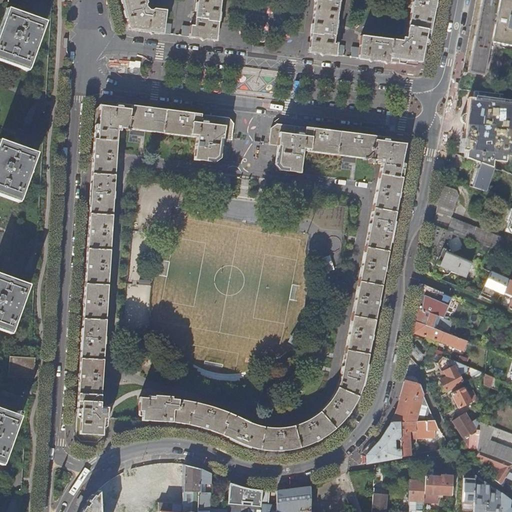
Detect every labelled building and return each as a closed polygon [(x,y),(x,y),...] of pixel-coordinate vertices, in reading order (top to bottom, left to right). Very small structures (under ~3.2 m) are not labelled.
[(145,32),(163,34),(163,33),(163,32),(164,23),(165,10),(153,9),(151,10),(149,10),(145,6),(145,4),(146,2),(145,0),(121,0),(129,30),(145,32)] [(308,52),(336,56),(336,55),(336,54),(336,52),(337,44),(334,43),(334,38),(338,0),(196,0),(194,25),(190,25),(189,33),(188,35),(188,36),(188,37),(216,40),(220,0),(315,0),(312,24),(308,52)] [(434,11),(436,0),(412,0),(405,38),(402,37),(401,41),(361,36),(359,47),(358,56),(358,58),(388,62),(416,66),(425,59),(428,44),(430,30),(434,11)] [(511,0),(481,0),(468,72),(464,71),(462,78),(468,79),(469,72),(476,73),(485,75),(491,46),(491,41),(511,45),(511,0)] [(44,23),(44,22),(6,8),(5,10),(6,10),(0,26),(0,61),(25,70),(25,71),(26,71),(26,70),(27,70),(28,69),(27,69),(43,23),(44,23)] [(172,24),(164,23),(163,32),(171,33),(172,24)] [(358,56),(359,47),(351,46),(350,56),(358,56)] [(491,46),(485,75),(486,75),(486,76),(497,78),(500,67),(508,69),(509,61),(501,59),(503,48),(492,46),(491,46)] [(511,103),(502,102),(503,94),(475,90),(474,99),(468,98),(467,113),(465,113),(463,114),(462,116),(462,119),(462,121),(464,123),(466,123),(464,139),(470,139),(467,158),(496,167),(496,166),(495,166),(496,158),(508,160),(509,152),(511,152),(511,103)] [(230,118),(229,118),(204,114),(159,109),(134,106),(104,102),(96,110),(93,150),(91,190),(77,412),(76,436),(81,441),(96,442),(102,437),(103,427),(105,427),(106,426),(108,407),(101,407),(102,381),(118,131),(118,128),(121,128),(144,131),(197,138),(194,160),(215,162),(220,158),(223,139),(231,140),(233,123),(230,118)] [(303,127),(276,124),(270,128),(268,145),(277,146),(275,165),(280,170),(300,172),(302,151),(373,160),(378,160),(381,161),(381,164),(339,380),(338,386),(332,397),(329,402),(325,406),(318,413),(310,418),(302,423),(296,425),(288,427),(284,428),(277,428),(267,427),(260,426),(252,424),(240,419),(232,415),(221,410),(210,406),(195,403),(185,401),(176,399),(172,399),(172,397),(148,395),(148,398),(139,398),(138,415),(140,416),(142,417),(142,420),(167,422),(177,423),(188,425),(206,429),(214,433),(225,437),(234,442),(241,444),(247,446),(257,449),(264,450),(272,451),(277,451),(283,451),(292,450),(298,449),(310,444),(323,437),(330,433),(338,426),(343,421),(350,412),(356,400),(362,386),(366,366),(370,343),(374,325),(379,298),(394,219),(400,188),(407,149),(401,139),(379,137),(365,135),(312,128),(303,127)] [(37,154),(37,153),(0,139),(0,195),(18,202),(19,203),(19,201),(21,201),(21,200),(20,200),(36,154),(37,154)] [(496,167),(467,158),(465,166),(468,165),(476,168),(470,185),(488,190),(489,187),(496,167)] [(503,170),(496,167),(489,187),(496,190),(503,170)] [(211,175),(202,174),(202,176),(201,185),(210,186),(211,175)] [(288,185),(279,183),(278,195),(286,196),(288,186),(288,185)] [(441,184),(434,224),(447,230),(453,217),(451,217),(459,195),(457,189),(441,184)] [(297,211),(287,205),(282,215),(291,221),(297,211)] [(485,244),(491,247),(503,251),(507,239),(453,217),(447,230),(485,244)] [(434,224),(432,230),(445,235),(447,230),(434,224)] [(432,230),(427,261),(466,277),(472,263),(448,253),(445,252),(446,250),(448,245),(452,246),(455,239),(445,235),(432,230)] [(509,279),(491,271),(485,286),(504,294),(509,279)] [(29,286),(29,285),(0,274),(0,329),(10,333),(10,334),(11,334),(11,333),(12,332),(12,331),(28,285),(29,286)] [(443,317),(452,296),(422,283),(417,308),(443,317)] [(459,323),(443,317),(417,308),(415,321),(435,329),(437,322),(457,328),(459,323)] [(463,350),(467,340),(435,329),(415,321),(413,332),(463,350)] [(489,324),(484,321),(479,331),(485,333),(489,324)] [(301,341),(294,337),(289,346),(295,350),(301,341)] [(410,351),(418,360),(424,353),(416,344),(410,351)] [(33,379),(35,359),(9,357),(9,377),(33,379)] [(467,371),(465,365),(456,362),(457,362),(442,357),(436,363),(440,370),(442,372),(444,371),(447,377),(444,378),(440,381),(445,391),(462,382),(459,375),(467,371)] [(473,379),(486,372),(465,365),(467,371),(473,379)] [(493,388),(494,377),(485,374),(484,384),(493,388)] [(414,421),(433,420),(425,402),(419,386),(417,381),(416,379),(414,377),(411,377),(407,377),(404,381),(401,392),(394,415),(391,422),(398,422),(414,421)] [(459,408),(476,399),(472,391),(471,392),(469,393),(468,392),(466,393),(463,387),(451,393),(459,408)] [(19,416),(0,408),(0,463),(0,464),(0,465),(1,465),(2,463),(3,463),(2,462),(18,416),(19,416)] [(477,448),(479,430),(475,429),(465,413),(452,421),(464,441),(460,444),(464,450),(470,446),(477,448)] [(433,427),(437,427),(433,420),(414,421),(415,438),(434,437),(433,427)] [(408,438),(415,438),(414,421),(398,422),(400,457),(410,455),(408,438)] [(398,422),(391,422),(382,436),(378,443),(370,451),(366,455),(366,463),(400,457),(398,422)] [(489,441),(494,427),(480,422),(479,430),(477,448),(476,451),(478,452),(479,451),(511,463),(511,449),(510,449),(489,441)] [(370,451),(378,443),(374,439),(362,452),(366,455),(370,451)] [(511,464),(478,452),(476,458),(502,468),(495,478),(502,482),(504,479),(508,471),(511,473),(510,475),(511,475),(511,464)] [(167,463),(159,463),(158,502),(183,502),(183,464),(178,463),(167,463)] [(191,466),(183,464),(183,502),(183,511),(197,511),(199,468),(191,466)] [(152,465),(136,468),(136,481),(150,481),(151,481),(152,465)] [(136,468),(123,472),(124,487),(136,486),(136,481),(136,468)] [(208,511),(209,473),(199,468),(197,511),(208,511)] [(424,481),(423,502),(438,503),(439,494),(451,495),(452,476),(440,475),(440,477),(433,477),(433,474),(433,470),(425,469),(424,481)] [(105,484),(98,491),(98,511),(123,511),(124,503),(124,487),(123,472),(112,479),(105,484)] [(474,479),(463,478),(462,501),(473,502),(474,484),(474,479)] [(422,511),(423,502),(424,481),(408,480),(407,511),(422,511)] [(136,481),(136,486),(137,502),(150,502),(150,481),(136,481)] [(489,485),(484,481),(483,485),(474,484),(473,502),(473,507),(472,511),(499,511),(501,492),(495,489),(495,493),(488,493),(489,485)] [(233,484),(229,483),(227,498),(259,503),(260,490),(255,489),(252,489),(243,487),(233,484)] [(309,511),(310,487),(276,490),(275,505),(274,511),(295,511),(300,511),(299,511),(309,511)] [(269,490),(260,490),(259,503),(258,511),(274,511),(275,505),(268,505),(269,490)] [(98,511),(98,491),(89,500),(84,506),(81,511),(98,511)] [(501,492),(499,511),(511,511),(511,507),(510,508),(510,499),(501,492)] [(385,511),(387,497),(373,497),(372,501),(373,501),(372,511),(385,511)] [(124,503),(123,511),(136,511),(137,502),(124,503)] [(136,511),(143,511),(150,511),(150,502),(137,502),(136,511)] [(158,502),(158,511),(183,511),(183,502),(158,502)]
